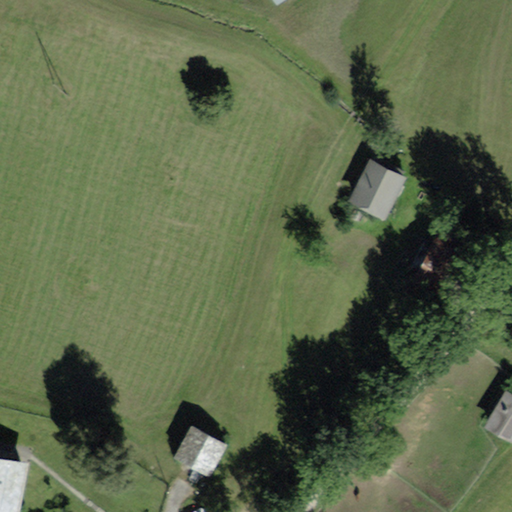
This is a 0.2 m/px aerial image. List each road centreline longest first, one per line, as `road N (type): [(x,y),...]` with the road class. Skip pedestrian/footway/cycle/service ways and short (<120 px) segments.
road 1 (track): [(434,0),(351,130),(280,268),(275,285),(295,359),(289,409),(255,496),(240,511)]
road 2 (track): [(304,511),(491,286),(511,278)]
